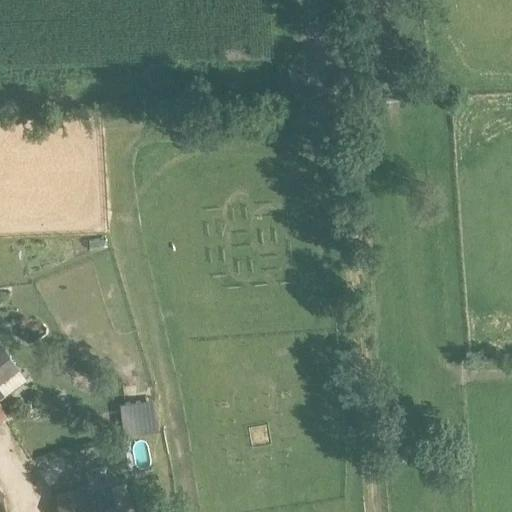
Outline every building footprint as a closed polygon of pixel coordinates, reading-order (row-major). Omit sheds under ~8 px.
[(0,398),(4,395),(0,389),(0,383),(19,369),(0,345),(0,418),(7,413),(0,404),(0,398)] [(125,407),(128,421),(143,420),(139,405),(125,407)] [(404,405),(390,405),(391,431),(406,430),(404,405)] [(392,447),(393,464),(406,464),(405,447),(392,447)] [(18,460),(10,465),(26,490),(34,484),(18,460)] [(118,511),(110,482),(55,498),(59,511),(118,511)]
